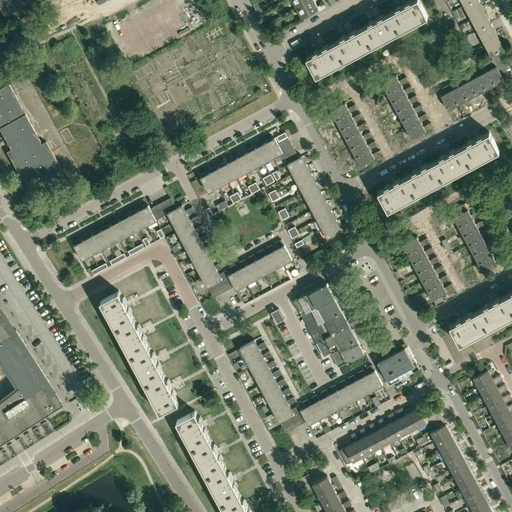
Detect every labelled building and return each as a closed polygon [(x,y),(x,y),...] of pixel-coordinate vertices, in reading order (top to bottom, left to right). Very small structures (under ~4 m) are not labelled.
[(0,0),(0,8),(3,14),(29,0),(0,0)] [(326,7),(324,3),(317,6),(314,0),(315,0),(307,0),(297,6),(302,17),(318,8),(320,10),(326,7)] [(419,0),(413,0),(402,6),(390,12),(400,30),(428,16),(419,0)] [(472,0),(464,4),(472,18),(478,15),(477,11),(483,8),(479,0),(472,0)] [(472,18),(477,29),(491,22),(483,8),(477,11),(478,15),(472,18)] [(390,12),(378,19),(363,27),(372,45),(400,30),(390,12)] [(23,22),(31,18),(29,14),(21,18),(23,22)] [(477,29),(485,43),(492,40),(490,36),(496,32),(491,22),(477,29)] [(363,27),(346,36),(335,42),(345,60),(372,45),(363,27)] [(491,54),(500,49),(504,47),(496,32),(490,36),(492,40),(485,43),(491,54)] [(430,52),(446,43),(441,34),(425,43),(430,52)] [(335,42),(319,50),(307,57),(317,75),(345,60),(335,42)] [(434,60),(450,52),(446,43),(430,52),(434,60)] [(491,54),(493,58),(497,66),(506,61),(500,49),(491,54)] [(455,60),(450,52),(434,60),(439,69),(455,60)] [(459,68),(455,60),(439,69),(443,77),(459,68)] [(509,66),(506,61),(497,66),(500,71),(509,66)] [(511,71),(509,66),(500,71),(502,76),(511,71)] [(464,77),(459,68),(443,77),(448,86),(464,77)] [(383,88),(399,79),(394,70),(378,79),(383,88)] [(505,81),(511,76),(511,71),(502,76),(504,79),(505,81)] [(468,85),(464,77),(448,86),(452,94),(468,85)] [(399,79),(383,88),(388,96),(404,87),(399,79)] [(0,129),(10,149),(6,151),(29,192),(59,175),(56,169),(60,167),(46,140),(41,143),(9,83),(0,87),(0,129)] [(473,94),(468,85),(452,94),(457,103),(473,94)] [(404,87),(388,96),(392,104),(408,96),(404,87)] [(461,111),(478,103),(473,94),(457,103),(461,111)] [(408,96),(392,104),(397,113),(413,104),(408,96)] [(336,106),(360,163),(384,153),(381,146),(375,149),(373,144),(378,142),(376,137),(368,140),(366,135),(373,132),(371,128),(364,131),(362,125),(367,123),(366,119),(360,121),(358,116),(363,114),(361,110),(354,113),(349,101),(336,106)] [(413,104),(397,113),(401,121),(417,113),(413,104)] [(312,106),(312,108),(310,109),(310,116),(319,115),(318,108),(316,108),(316,106),(312,106)] [(331,115),(335,124),(340,122),(336,113),(331,115)] [(417,113),(401,121),(406,130),(422,121),(417,113)] [(422,121),(406,130),(410,139),(427,130),(422,121)] [(283,152),(280,146),(277,141),(275,137),(271,130),(267,132),(270,139),(266,142),(265,142),(273,157),(282,152),(283,152)] [(285,132),(277,136),(279,141),(288,136),(285,132)] [(499,150),(494,139),(489,132),(462,146),(472,164),(499,150)] [(73,133),(67,135),(72,147),(78,144),(73,133)] [(261,144),(257,147),(256,147),(264,162),(273,157),(265,142),(266,142),(262,135),(258,137),(261,144)] [(279,141),(277,141),(280,146),(290,140),(288,136),(279,141)] [(252,149),(247,152),(255,166),(264,162),(256,147),(257,147),(253,140),(249,142),(252,149)] [(290,140),(280,146),(283,152),(293,146),(290,140)] [(243,154),(238,157),(246,171),(255,166),(247,152),(244,145),(240,147),(243,154)] [(296,152),(293,146),(283,152),(282,152),(285,158),(296,152)] [(462,146),(434,161),(444,179),(472,164),(462,146)] [(234,159),(229,161),(229,162),(237,176),(246,171),(238,157),(234,150),(230,152),(234,159)] [(299,157),(296,152),(285,158),(288,163),(299,157)] [(225,164),(220,166),(220,167),(227,181),(237,176),(229,162),(229,161),(225,155),(221,157),(225,164)] [(303,155),(299,157),(288,163),(293,173),(308,165),(315,161),(312,157),(306,161),(303,155)] [(215,169),(211,171),(218,186),(227,181),(220,167),(220,166),(216,160),(212,162),(215,169)] [(434,161),(418,170),(406,176),(416,194),(444,179),(434,161)] [(203,167),(207,174),(201,177),(209,191),(218,186),(211,171),(207,164),(203,167)] [(298,182),(313,174),(320,170),(317,166),(310,170),(308,165),(293,173),(298,182)] [(511,180),(511,168),(497,177),(501,186),(511,180)] [(318,183),(325,180),(322,175),(315,179),(313,174),(298,182),(303,191),(317,183),(318,183)] [(389,209),(416,194),(406,176),(379,191),(389,209)] [(511,190),(511,180),(501,186),(506,194),(511,190)] [(322,193),(329,189),(330,189),(327,185),(320,188),(318,183),(317,183),(303,191),(308,200),(322,192),(322,193)] [(327,202),(334,198),(332,194),(325,198),(322,193),(322,192),(308,200),(313,209),(327,201),(327,202)] [(171,197),(166,200),(171,210),(177,207),(171,197)] [(147,224),(156,219),(150,208),(148,205),(145,198),(141,200),(144,207),(140,209),(139,210),(147,224)] [(168,212),(171,210),(166,200),(160,203),(166,214),(168,212)] [(332,211),(339,207),(337,203),(330,207),(327,202),(327,201),(313,209),(317,218),(332,211)] [(135,212),(130,214),(130,215),(138,229),(147,224),(139,210),(140,209),(136,203),(132,205),(135,212)] [(161,216),(166,214),(160,203),(155,205),(161,216)] [(183,204),(177,207),(171,210),(168,212),(173,222),(188,214),(195,210),(193,206),(186,210),(183,204)] [(455,222),(471,213),(466,204),(450,213),(455,222)] [(156,219),(161,216),(155,205),(150,208),(156,219)] [(126,217),(121,219),(121,220),(128,234),(138,229),(130,215),(130,214),(127,207),(122,210),(126,217)] [(337,220),(344,216),(342,212),(335,216),(332,211),(317,218),(322,227),(337,220)] [(117,222),(112,224),(119,239),(128,234),(121,220),(121,219),(117,212),(113,215),(117,222)] [(471,213),(455,222),(459,230),(476,221),(471,213)] [(190,219),(188,214),(173,222),(178,231),(193,223),(200,220),(197,215),(190,219)] [(107,227),(103,229),(102,229),(110,244),(119,239),(112,224),(108,218),(104,220),(107,227)] [(342,229),(349,226),(347,221),(340,225),(337,220),(322,227),(327,237),(342,229)] [(476,221),(459,230),(464,238),(480,230),(476,221)] [(98,232),(93,234),(101,249),(110,244),(102,229),(103,229),(99,222),(95,225),(98,232)] [(195,228),(193,223),(178,231),(183,240),(197,232),(198,232),(205,229),(202,224),(195,228)] [(89,236),(84,239),(92,254),(101,249),(93,234),(90,227),(86,229),(89,236)] [(480,230),(464,238),(469,247),(485,238),(480,230)] [(75,244),(82,259),(92,254),(84,239),(81,232),(76,234),(80,241),(75,244)] [(200,237),(198,232),(197,232),(183,240),(188,249),(202,241),(202,242),(210,238),(207,234),(200,237)] [(485,238),(469,247),(473,255),(489,247),(485,238)] [(280,246),(275,249),(282,264),(292,259),(284,244),(282,239),(276,242),(278,244),(279,244),(280,246)] [(207,251),(214,247),(212,243),(205,246),(202,242),(202,241),(188,249),(193,258),(207,250),(207,251)] [(171,246),(174,252),(180,250),(176,243),(171,246)] [(271,251),(266,254),(273,269),(282,264),(275,249),(273,244),(267,247),(268,249),(270,250),(271,251)] [(489,247),(473,255),(478,264),(494,255),(489,247)] [(262,256),(257,259),(256,259),(264,273),(273,269),(266,254),(264,249),(258,252),(259,254),(261,255),(262,256)] [(217,252),(210,256),(207,251),(207,250),(193,258),(198,267),(212,259),(212,260),(219,256),(217,252)] [(252,261),(248,264),(247,264),(255,278),(264,273),(256,259),(257,259),(254,254),(249,257),(250,259),(251,259),(252,261)] [(494,255),(478,264),(482,273),(498,264),(494,255)] [(215,265),(212,260),(212,259),(198,267),(202,276),(217,269),(224,265),(222,261),(215,265)] [(239,262),(240,262),(241,264),(242,264),(243,266),(238,269),(246,283),(255,278),(247,264),(248,264),(245,259),(239,262)] [(229,274),(235,285),(237,288),(246,283),(238,269),(236,264),(230,266),(232,269),(233,269),(234,271),(229,274)] [(227,270),(219,273),(217,269),(202,276),(208,286),(213,283),(219,280),(224,277),(229,274),(227,270)] [(229,288),(235,285),(229,274),(224,277),(229,288)] [(224,291),(229,288),(224,277),(219,280),(224,291)] [(219,293),(224,291),(219,280),(213,283),(219,293)] [(91,286),(95,295),(101,293),(100,290),(104,288),(102,282),(91,286)] [(294,300),(301,314),(335,296),(327,282),(294,300)] [(208,286),(213,296),(219,293),(213,283),(208,286)] [(428,284),(422,287),(428,297),(433,294),(428,284)] [(130,308),(127,304),(127,303),(126,304),(119,290),(101,300),(116,328),(134,318),(129,309),(130,308)] [(494,301),(490,303),(489,303),(490,304),(478,310),(488,328),(511,315),(511,306),(506,295),(495,301),(494,301)] [(301,314),(309,327),(342,310),(335,296),(301,314)] [(278,307),(271,311),(277,322),(284,318),(278,307)] [(0,318),(0,315),(2,314),(0,310),(0,442),(14,433),(33,421),(45,413),(56,406),(48,394),(46,391),(50,389),(47,385),(44,387),(42,384),(49,380),(16,329),(10,333),(8,330),(11,328),(9,324),(5,327),(0,318)] [(350,324),(342,310),(309,327),(316,342),(350,324)] [(467,315),(462,318),(450,325),(460,343),(488,328),(478,310),(467,316),(467,315)] [(145,336),(142,331),(141,331),(134,318),(116,328),(131,356),(149,346),(144,336),(145,336)] [(357,337),(350,324),(316,342),(324,356),(331,352),(357,337)] [(365,352),(357,337),(331,352),(339,366),(365,352)] [(267,346),(265,341),(258,345),(255,339),(240,347),(245,357),(260,349),(267,346)] [(420,368),(408,345),(393,354),(405,376),(420,368)] [(159,364),(157,359),(156,359),(149,346),(131,356),(145,383),(164,373),(159,364)] [(265,358),(272,354),(270,350),(263,354),(260,349),(245,357),(250,366),(265,358)] [(378,362),(390,384),(405,376),(393,354),(378,362)] [(270,367),(277,364),(275,359),(267,363),(265,358),(250,366),(255,375),(270,367)] [(375,369),(372,364),(367,367),(369,371),(370,370),(371,372),(366,374),(365,374),(373,389),(383,384),(375,369)] [(275,376),(282,373),(279,368),(272,372),(270,367),(255,375),(260,384),(275,376)] [(485,370),(474,376),(479,386),(493,378),(491,373),(494,372),(491,367),(490,368),(485,370)] [(361,377),(357,379),(356,379),(364,394),(373,389),(365,374),(366,374),(363,369),(358,372),(359,376),(361,375),(361,377)] [(173,389),(170,384),(164,373),(145,383),(160,411),(179,401),(172,389),(173,389)] [(352,381),(347,384),(355,399),(364,394),(356,379),(357,379),(354,374),(349,377),(350,380),(351,379),(352,381)] [(280,386),(287,382),(284,378),(277,381),(275,376),(260,384),(265,393),(279,385),(280,386)] [(493,378),(479,386),(484,395),(498,387),(496,383),(499,381),(496,376),(493,378)] [(347,384),(345,379),(339,382),(341,386),(343,385),(343,386),(338,389),(346,404),(355,399),(347,384)] [(334,391),(329,394),(337,408),(346,404),(338,389),(335,384),(330,387),(332,390),(333,390),(334,391)] [(285,395),(292,391),(289,387),(282,390),(280,386),(279,385),(265,393),(270,402),(284,394),(285,395)] [(498,387),(484,395),(489,404),(503,396),(501,392),(504,390),(501,386),(498,387)] [(324,396),(320,399),(327,413),(337,408),(329,394),(326,389),(321,392),(322,395),(324,395),(324,396)] [(290,404),(297,400),(294,396),(287,400),(285,395),(284,394),(270,402),(275,411),(289,404),(290,404)] [(315,401),(311,404),(318,418),(327,413),(320,399),(317,394),(312,397),(314,400),(315,400),(315,401)] [(503,396),(489,404),(493,413),(508,405),(506,401),(509,400),(506,395),(503,396)] [(306,406),(301,409),(307,420),(309,423),(318,418),(311,404),(308,399),(303,402),(304,405),(305,404),(306,406)] [(435,402),(425,407),(428,412),(438,407),(435,402)] [(290,415),(295,413),(301,409),(299,405),(292,409),(290,404),(289,404),(275,411),(280,421),(285,418),(290,415)] [(508,405),(493,413),(498,422),(511,414),(511,413),(511,410),(511,409),(511,405),(511,404),(508,405)] [(420,410),(419,407),(409,412),(417,426),(427,421),(427,423),(433,421),(431,417),(428,412),(425,407),(420,410)] [(440,412),(438,407),(428,412),(431,417),(440,412)] [(301,409),(295,413),(301,423),(307,420),(301,409)] [(205,426),(202,422),(202,421),(201,422),(195,410),(177,420),(192,448),(210,438),(204,427),(205,426)] [(408,431),(417,426),(409,412),(400,417),(408,431)] [(443,417),(440,412),(431,417),(433,421),(433,422),(443,417)] [(296,426),(301,423),(295,413),(290,415),(296,426)] [(511,414),(498,422),(503,431),(511,426),(511,414)] [(290,415),(285,418),(291,429),(296,426),(290,415)] [(399,436),(408,431),(400,417),(391,422),(399,436)] [(436,428),(445,423),(446,422),(443,417),(433,422),(436,428)] [(286,432),(291,429),(285,418),(280,421),(286,432)] [(391,422),(382,427),(390,441),(399,436),(391,422)] [(450,432),(445,423),(436,428),(431,431),(436,440),(450,432)] [(511,426),(503,431),(508,440),(511,438),(511,426)] [(382,427),(373,432),(380,446),(390,441),(382,427)] [(371,451),(380,446),(373,432),(364,436),(371,451)] [(436,440),(441,449),(455,442),(450,432),(436,440)] [(362,456),(371,451),(364,436),(355,441),(362,456)] [(219,454),(217,449),(216,449),(210,438),(192,448),(207,476),(225,466),(219,454)] [(347,463),(352,460),(353,461),(362,456),(355,441),(345,446),(345,447),(340,450),(347,463)] [(441,449),(446,458),(460,451),(455,442),(441,449)] [(446,458),(451,468),(465,460),(460,451),(446,458)] [(451,468),(456,477),(470,469),(465,460),(451,468)] [(234,482),(232,477),(231,477),(225,466),(207,476),(221,503),(240,494),(233,482),(234,482)] [(361,468),(364,474),(369,471),(367,466),(361,468)] [(456,477),(460,486),(475,478),(470,469),(456,477)] [(327,475),(313,483),(318,492),(332,485),(327,475)] [(460,486),(465,495),(480,487),(475,478),(460,486)] [(318,492),(323,502),(337,494),(332,485),(318,492)] [(465,495),(470,504),(485,496),(480,487),(465,495)] [(249,509),(246,504),(245,504),(240,494),(221,503),(225,511),(249,511),(248,509),(249,509)] [(323,502),(328,511),(342,503),(337,494),(323,502)] [(470,504),(474,511),(477,511),(490,506),(485,496),(470,504)] [(328,511),(346,511),(342,503),(328,511)]
